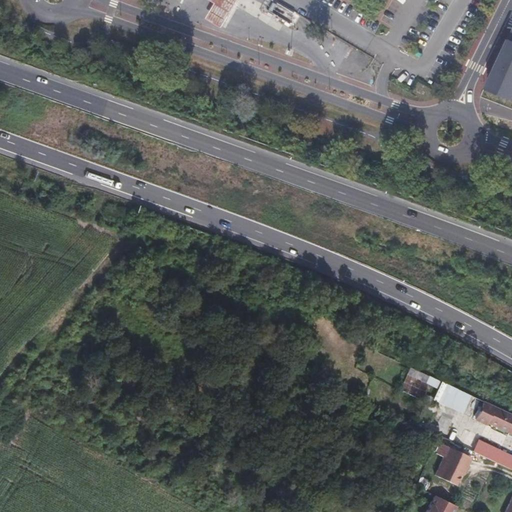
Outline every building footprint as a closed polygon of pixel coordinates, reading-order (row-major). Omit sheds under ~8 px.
[(210,0),(217,4),(216,6),(211,13),(208,19),(223,28),(226,21),(231,14),(238,0),(210,0)] [(511,38),(489,90),(511,97),(511,38)] [(407,373),(434,386),(437,379),(410,367),(407,373)] [(432,398),(462,412),(470,393),(441,379),(432,398)] [(511,415),(483,402),(475,420),(511,435),(511,415)] [(511,455),(478,439),(473,451),(498,464),(509,469),(511,462),(511,455)] [(466,468),(471,458),(441,444),(436,454),(443,458),(434,476),(455,486),(461,475),(464,467),(466,468)] [(511,511),(511,495),(503,511),(511,511)] [(432,496),(427,506),(424,511),(451,511),(455,507),(432,496)]
